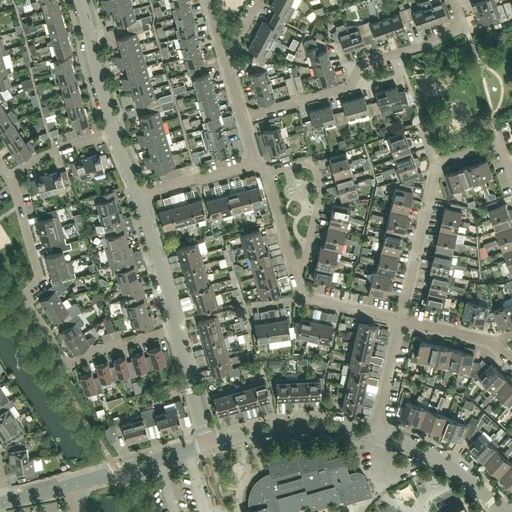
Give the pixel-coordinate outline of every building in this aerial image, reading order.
[(59,7),(56,0),(40,0),(44,11),(59,7)] [(133,9),(130,0),(122,0),(103,6),(104,11),(112,9),(114,14),(133,9)] [(295,8),(290,6),(279,0),(273,0),(270,7),(277,11),(274,16),(287,23),(295,8)] [(299,0),(279,0),(290,6),(295,8),(299,0)] [(435,0),(430,2),(431,6),(437,22),(447,19),(441,2),(440,0),(435,0)] [(496,6),(494,0),(479,0),(479,1),(472,3),(475,13),(496,6)] [(444,1),(441,2),(447,19),(450,18),(450,17),(444,1)] [(192,12),(189,2),(172,7),(174,17),(192,12)] [(437,22),(431,6),(422,9),(428,26),(437,22)] [(500,22),(498,16),(500,16),(496,6),(475,13),(479,23),(486,21),(488,26),(500,22)] [(62,18),(59,7),(44,11),(47,22),(62,18)] [(428,26),(422,9),(412,13),(410,7),(404,9),(408,21),(414,19),(418,29),(428,26)] [(136,20),(133,9),(114,14),(117,26),(126,23),(127,29),(142,25),(140,19),(136,20)] [(405,30),(403,23),(408,21),(404,9),(398,11),(399,14),(389,17),(395,34),(405,30)] [(195,23),(192,12),(174,17),(177,27),(192,23),(195,23)] [(395,34),(389,17),(380,21),(386,37),(395,34)] [(65,29),(62,18),(47,22),(50,33),(65,29)] [(275,40),(281,31),(283,25),(272,20),(269,25),(262,21),(257,31),(273,39),(275,40)] [(386,37),(380,21),(370,24),(369,21),(363,23),(367,35),(373,33),(376,41),(386,37)] [(195,33),(192,23),(177,27),(175,27),(178,38),(195,33)] [(370,42),(367,35),(363,23),(357,25),(348,25),(346,26),(354,48),(365,45),(364,44),(370,42)] [(140,44),(136,33),(143,31),(142,25),(127,29),(129,35),(117,38),(121,49),(140,44)] [(354,48),(346,26),(336,29),(331,31),(335,43),(340,41),(344,52),(354,48)] [(49,45),(68,40),(65,29),(50,33),(52,39),(46,42),(47,46),(49,46),(49,45)] [(268,48),(273,39),(257,31),(253,40),(268,48)] [(198,42),(195,33),(178,38),(181,47),(198,42)] [(319,52),(317,46),(315,41),(312,39),(305,41),(303,44),(307,56),(309,55),(312,65),(329,60),(326,50),(319,52)] [(72,51),(68,40),(49,45),(49,46),(52,57),(72,51)] [(263,57),(268,48),(253,40),(248,49),(255,53),(251,61),(251,63),(265,64),(264,62),(266,59),(263,57)] [(201,52),(198,42),(181,47),(183,57),(201,52)] [(143,55),(140,44),(121,49),(122,55),(114,57),(116,63),(143,55)] [(0,62),(4,62),(2,55),(9,54),(7,49),(5,50),(0,50),(0,62)] [(198,64),(203,63),(201,52),(183,57),(188,73),(200,70),(198,64)] [(146,66),(143,55),(116,63),(118,68),(125,66),(127,71),(146,66)] [(72,62),(71,58),(69,58),(69,56),(54,60),(56,67),(50,69),(51,73),(57,72),(59,71),(72,67),(71,63),(72,62)] [(332,70),(329,60),(312,65),(315,75),(332,70)] [(269,80),(265,64),(251,63),(254,73),(249,74),(252,85),(269,80)] [(149,77),(146,66),(127,71),(128,77),(121,79),(122,85),(149,77)] [(75,78),(72,67),(59,71),(57,72),(60,83),(75,78)] [(212,84),(209,73),(202,75),(200,70),(188,73),(190,79),(192,78),(195,88),(212,84)] [(335,75),(334,75),(332,70),(315,75),(318,85),(320,85),(322,89),(338,85),(335,75)] [(0,87),(10,84),(7,73),(0,74),(0,87)] [(152,88),(149,77),(122,85),(124,90),(132,88),(133,93),(152,88)] [(78,90),(75,78),(60,83),(63,94),(78,90)] [(304,91),(301,79),(295,81),(298,93),(304,91)] [(34,88),(32,83),(27,84),(25,80),(20,81),(23,91),(34,88)] [(272,90),(269,80),(252,85),(255,94),(272,90)] [(292,82),(286,84),(289,96),(295,94),(292,82)] [(215,93),(212,84),(195,88),(198,98),(215,93)] [(179,86),(172,88),(174,94),(181,92),(179,86)] [(408,105),(405,93),(399,95),(397,87),(386,90),(391,107),(392,113),(403,110),(402,107),(408,105)] [(155,99),(152,88),(133,93),(136,105),(145,102),(147,108),(161,104),(159,97),(155,99)] [(82,101),(78,90),(63,94),(66,105),(82,101)] [(275,100),(272,90),(255,94),(258,105),(275,100)] [(391,107),(386,90),(375,93),(377,101),(371,102),(375,115),(381,113),(380,110),(391,107)] [(13,104),(29,99),(27,93),(11,98),(13,104)] [(218,103),(215,93),(198,98),(201,108),(218,103)] [(375,115),(371,102),(366,104),(364,96),(353,99),(358,116),(368,113),(369,116),(375,115)] [(358,116),(353,99),(342,102),(344,110),(338,112),(342,124),(348,122),(347,119),(358,116)] [(85,112),(82,101),(66,105),(70,116),(85,112)] [(221,113),(218,103),(201,108),(203,118),(218,114),(221,113)] [(162,122),(159,111),(163,110),(161,104),(147,108),(148,114),(140,116),(143,128),(162,122)] [(342,124),(338,112),(333,114),(330,106),(320,109),(325,126),(335,123),(336,126),(342,124)] [(326,132),(325,126),(320,109),(309,112),(311,120),(305,121),(309,134),(315,132),(324,133),(326,132)] [(13,123),(18,120),(16,118),(16,116),(14,113),(13,113),(11,110),(6,113),(6,114),(0,117),(0,131),(12,123),(13,123)] [(88,123),(85,112),(70,116),(73,127),(88,123)] [(221,124),(218,114),(203,118),(201,118),(204,129),(221,124)] [(270,129),(262,132),(266,142),(283,138),(280,127),(282,126),(281,120),(280,120),(269,123),(269,124),(270,129)] [(165,133),(162,122),(143,128),(145,133),(137,135),(138,141),(165,133)] [(19,133),(13,123),(12,123),(0,131),(0,133),(5,141),(19,133)] [(224,133),(221,124),(204,129),(207,138),(224,133)] [(385,125),(379,127),(382,136),(388,133),(385,125)] [(411,140),(410,137),(405,137),(403,131),(387,137),(391,148),(411,140)] [(226,132),(226,140),(236,140),(236,132),(226,132)] [(12,151),(25,143),(19,133),(5,141),(12,151)] [(168,144),(165,133),(138,141),(140,146),(148,144),(149,149),(168,144)] [(227,143),(224,133),(207,138),(210,148),(227,143)] [(286,148),(283,138),(266,142),(269,153),(276,151),(278,157),(290,153),(288,147),(286,148)] [(18,161),(31,152),(35,150),(29,140),(25,143),(12,151),(18,161)] [(411,152),(409,147),(413,144),(411,140),(391,148),(394,158),(411,152)] [(230,153),(227,143),(210,148),(213,158),(230,153)] [(171,155),(168,144),(149,149),(151,155),(143,157),(145,163),(171,155)] [(298,157),(308,156),(307,149),(297,150),(298,157)] [(198,152),(192,154),(195,165),(201,164),(198,152)] [(419,161),(418,158),(413,157),(411,152),(394,158),(398,168),(419,161)] [(103,167),(109,165),(105,153),(99,155),(100,158),(97,158),(96,155),(87,157),(92,175),(104,171),(103,167)] [(349,163),(346,153),(329,157),(330,163),(326,166),(327,169),(349,163)] [(175,166),(171,155),(145,163),(146,168),(154,166),(156,172),(175,166)] [(92,175),(87,157),(78,160),(79,163),(77,164),(76,162),(70,164),(73,176),(79,174),(80,178),(92,175)] [(493,176),(487,160),(481,161),(478,158),(475,159),(482,180),(493,176)] [(482,180),(475,159),(472,160),(471,165),(466,167),(472,183),(473,187),(481,184),(484,183),(482,180)] [(402,178),(403,181),(413,180),(412,175),(418,173),(416,167),(420,164),(419,161),(398,168),(394,169),(395,171),(398,180),(402,178)] [(349,167),(353,166),(352,165),(352,162),(349,163),(327,169),(328,173),(333,173),(335,178),(351,174),(349,167)] [(472,183),(466,167),(461,168),(458,165),(455,166),(462,187),(472,183)] [(454,197),(452,190),(462,187),(455,166),(451,167),(451,172),(446,174),(449,184),(443,186),(448,199),(454,197)] [(63,185),(69,183),(66,171),(60,173),(60,175),(58,176),(57,172),(48,175),(53,192),(65,189),(63,185)] [(354,184),(351,174),(335,178),(336,184),(332,187),(333,190),(354,184)] [(53,192),(48,175),(39,177),(40,181),(37,182),(37,179),(30,181),(34,193),(40,191),(41,195),(53,192)] [(252,181),(250,181),(249,177),(245,178),(248,188),(254,208),(264,205),(259,185),(254,187),(252,181)] [(254,208),(248,188),(245,178),(241,179),(243,187),(244,187),(244,189),(237,191),(243,211),(254,208)] [(413,186),(413,180),(403,181),(403,183),(400,182),(398,188),(395,187),(393,198),(414,203),(415,200),(411,197),(413,186)] [(243,211),(237,191),(230,193),(229,191),(230,191),(228,183),(224,184),(233,214),(243,211)] [(233,214),(224,184),(220,185),(223,195),(217,197),(222,217),(233,214)] [(357,195),(354,184),(333,190),(334,193),(339,194),(341,199),(357,195)] [(117,208),(116,203),(119,202),(115,190),(97,195),(99,202),(97,202),(100,213),(117,208)] [(189,200),(187,191),(183,193),(187,203),(180,205),(185,225),(196,222),(190,202),(189,200)] [(185,225),(180,205),(172,207),(172,205),(170,196),(166,197),(169,206),(169,208),(175,228),(185,225)] [(222,217),(217,197),(206,200),(211,220),(222,217)] [(413,207),(414,203),(393,198),(390,209),(407,213),(408,207),(413,207)] [(196,222),(207,219),(201,199),(190,202),(196,222)] [(511,213),(511,209),(508,209),(506,204),(499,206),(497,201),(484,205),(486,211),(490,210),(493,220),(511,213)] [(460,222),(462,212),(464,212),(465,206),(451,203),(450,209),(445,208),(444,213),(439,214),(438,217),(460,222)] [(326,214),(347,219),(350,219),(351,218),(352,216),(348,215),(350,208),(333,204),(331,210),(326,211),(326,214)] [(120,226),(118,219),(120,219),(117,208),(100,213),(103,223),(96,226),(97,232),(107,230),(120,226)] [(175,228),(169,208),(159,211),(164,231),(175,228)] [(36,221),(39,233),(62,226),(59,215),(58,215),(56,209),(44,213),(46,219),(36,221)] [(406,218),(407,213),(390,209),(388,219),(409,224),(410,221),(406,218)] [(271,221),(269,213),(262,215),(264,223),(271,221)] [(511,224),(511,220),(511,219),(511,218),(511,213),(493,220),(497,230),(511,224)] [(345,229),(347,219),(326,214),(325,217),(329,220),(328,225),(345,229)] [(458,233),(460,222),(438,217),(438,221),(442,224),(440,229),(458,233)] [(409,228),(409,224),(388,219),(385,230),(402,234),(404,228),(409,228)] [(511,236),(511,224),(497,230),(500,240),(511,236)] [(321,235),(346,241),(347,239),(347,237),(343,237),(345,229),(328,225),(327,231),(322,232),(321,235)] [(65,237),(62,226),(39,233),(42,244),(52,241),(54,247),(66,243),(64,237),(65,237)] [(127,242),(124,231),(122,232),(120,226),(107,230),(108,236),(106,237),(109,247),(127,242)] [(434,235),(434,238),(455,243),(459,244),(459,242),(455,243),(458,233),(440,229),(439,234),(434,235)] [(261,236),(260,230),(240,236),(243,247),(267,240),(266,236),(267,236),(266,234),(261,236)] [(401,239),(402,234),(385,230),(383,240),(404,245),(405,242),(401,239)] [(352,244),(353,242),(353,240),(347,239),(346,241),(321,235),(320,238),(324,241),(323,246),(337,250),(340,251),(342,243),(345,244),(346,243),(352,244)] [(511,247),(511,236),(500,240),(504,251),(511,247)] [(275,237),(267,240),(243,247),(246,257),(249,257),(248,256),(266,251),(265,251),(264,244),(268,243),(268,244),(277,241),(275,237)] [(453,254),(455,245),(458,246),(459,244),(455,243),(434,238),(433,242),(437,245),(436,250),(453,254)] [(404,249),(404,245),(383,240),(380,251),(398,255),(399,250),(404,249)] [(66,262),(62,251),(71,248),(70,242),(66,243),(54,247),(55,253),(46,256),(49,267),(66,262)] [(109,266),(135,259),(131,246),(128,247),(127,242),(109,247),(104,248),(109,266)] [(200,254),(197,243),(178,248),(181,259),(200,254)] [(500,243),(494,246),(497,254),(503,252),(500,243)] [(313,255),(335,260),(338,261),(339,260),(339,257),(336,257),(337,250),(323,246),(320,245),(319,251),(314,252),(313,255)] [(251,267),(281,258),(280,254),(272,257),(270,258),(268,250),(265,251),(266,251),(248,256),(249,257),(251,267)] [(430,256),(429,260),(454,265),(456,266),(456,263),(458,255),(453,254),(436,250),(434,255),(430,256)] [(396,260),(398,255),(380,251),(378,262),(400,266),(400,263),(396,260)] [(203,264),(200,254),(181,259),(184,270),(203,264)] [(337,264),(338,261),(335,260),(313,255),(312,259),(316,262),(315,268),(332,271),(334,264),(338,265),(338,264),(337,264)] [(274,271),(272,264),(274,263),(274,264),(282,262),(281,258),(251,267),(254,277),(274,271)] [(135,259),(109,266),(111,273),(116,272),(119,281),(137,276),(135,272),(138,271),(135,259)] [(219,269),(226,267),(224,259),(216,261),(219,269)] [(454,265),(429,260),(428,263),(432,266),(431,271),(434,272),(448,275),(451,275),(453,276),(455,268),(453,267),(454,265)] [(63,281),(76,278),(71,261),(66,262),(49,267),(52,278),(59,276),(60,282),(55,284),(49,287),(52,292),(40,301),(47,312),(62,302),(57,296),(61,293),(66,287),(63,281)] [(399,270),(400,266),(378,262),(376,272),(390,275),(390,276),(393,276),(394,271),(399,270)] [(206,274),(203,264),(184,270),(187,280),(206,274)] [(337,272),(332,271),(315,268),(314,272),(309,273),(308,277),(321,280),(320,282),(336,285),(337,281),(335,281),(337,272)] [(278,278),(276,278),(274,271),(254,277),(257,287),(277,282),(279,281),(287,279),(286,275),(278,277),(278,278)] [(389,281),(390,276),(390,275),(376,272),(373,271),(370,282),(392,287),(393,283),(389,281)] [(448,286),(451,275),(448,275),(434,272),(433,277),(428,278),(427,281),(448,286)] [(209,285),(209,284),(206,274),(187,280),(190,291),(192,290),(209,285)] [(81,277),(84,284),(90,282),(88,275),(81,277)] [(141,280),(138,281),(137,276),(119,281),(122,292),(124,292),(126,298),(145,293),(141,280)] [(446,297),(448,286),(427,281),(426,285),(430,287),(429,293),(446,297)] [(280,293),(277,282),(257,287),(260,298),(280,293)] [(391,290),(392,287),(370,282),(368,293),(385,297),(386,291),(391,290)] [(215,295),(211,284),(209,284),(209,285),(192,290),(195,300),(215,295)] [(145,293),(126,298),(120,300),(125,317),(129,316),(146,311),(145,306),(148,305),(145,293)] [(444,305),(446,297),(429,293),(428,298),(423,299),(422,303),(435,305),(434,308),(449,311),(450,307),(444,305)] [(218,306),(215,295),(195,300),(198,311),(218,306)] [(95,296),(89,300),(92,305),(98,301),(95,296)] [(180,311),(190,310),(189,298),(179,299),(180,311)] [(473,325),(478,303),(467,301),(463,318),(469,319),(470,324),(473,325)] [(76,302),(71,305),(66,308),(62,302),(47,312),(54,322),(62,317),(65,322),(77,315),(82,311),(76,302)] [(497,320),(494,310),(492,305),(488,306),(478,303),(473,325),(484,327),(485,321),(490,322),(497,320)] [(85,313),(91,320),(100,312),(93,305),(85,313)] [(504,306),(494,310),(497,320),(499,326),(505,324),(508,328),(511,327),(504,306)] [(267,310),(263,311),(265,320),(265,322),(269,342),(279,340),(276,320),(271,321),(271,318),(269,319),(267,310)] [(151,315),(148,315),(146,311),(129,316),(132,326),(134,326),(136,332),(155,327),(151,315)] [(317,343),(322,323),(322,320),(324,312),(320,311),(318,320),(319,320),(318,322),(311,320),(307,340),(317,343)] [(83,324),(77,315),(65,322),(69,327),(60,333),(67,343),(82,334),(78,328),(83,324)] [(220,327),(217,316),(197,322),(200,332),(220,327)] [(113,331),(109,317),(103,319),(107,333),(113,331)] [(290,339),(287,318),(276,320),(279,340),(290,339)] [(307,340),(311,320),(300,318),(296,338),(307,340)] [(377,334),(379,327),(356,321),(354,332),(374,337),(378,338),(379,334),(377,334)] [(269,342),(265,322),(254,324),(257,344),(269,342)] [(328,345),(333,325),(322,323),(317,343),(328,345)] [(346,325),(337,325),(336,350),(348,351),(349,333),(345,333),(346,325)] [(223,337),(220,327),(200,332),(203,343),(223,337)] [(189,346),(199,346),(197,330),(187,331),(189,346)] [(387,340),(378,338),(374,337),(354,332),(351,343),(371,348),(373,340),(377,341),(377,342),(386,344),(387,340)] [(74,354),(94,341),(91,336),(86,340),(82,334),(67,343),(74,354)] [(206,353),(226,348),(223,337),(203,343),(206,353)] [(428,361),(432,344),(421,341),(419,349),(413,347),(410,361),(417,363),(418,359),(428,361)] [(370,355),(371,348),(351,343),(349,353),(382,361),(383,357),(374,355),(374,356),(370,355)] [(438,363),(442,346),(432,344),(428,361),(438,363)] [(445,369),(444,376),(449,376),(450,370),(448,369),(449,366),(453,349),(442,346),(438,363),(442,364),(441,369),(445,369)] [(474,375),(480,363),(472,361),(475,348),(465,346),(463,351),(459,368),(470,371),(469,374),(474,375)] [(172,366),(168,350),(162,352),(161,347),(149,350),(150,355),(155,371),(154,367),(165,364),(166,367),(172,366)] [(209,364),(229,358),(226,348),(206,353),(209,364)] [(459,368),(463,351),(453,349),(449,366),(459,368)] [(204,350),(194,352),(196,363),(206,361),(204,350)] [(155,371),(150,355),(144,357),(143,352),(131,356),(132,360),(137,376),(136,372),(147,369),(148,372),(155,371)] [(382,361),(349,353),(346,365),(349,365),(366,369),(367,368),(368,361),(373,362),(372,363),(381,365),(382,361)] [(137,376),(132,360),(127,362),(125,357),(113,361),(115,366),(119,381),(118,377),(130,374),(131,378),(137,376)] [(232,369),(229,358),(209,364),(212,374),(214,374),(217,373),(232,369)] [(119,381),(115,366),(109,367),(108,362),(96,366),(99,376),(103,392),(102,387),(113,384),(113,383),(119,381)] [(487,384),(499,371),(491,364),(487,369),(480,363),(474,375),(478,379),(480,377),(487,384)] [(367,376),(369,369),(367,368),(366,369),(349,365),(347,375),(377,382),(378,378),(369,376),(369,377),(367,376)] [(495,392),(507,379),(499,371),(487,384),(495,392)] [(103,392),(99,376),(93,378),(92,373),(80,377),(84,393),(96,390),(97,393),(103,392)] [(376,386),(377,382),(347,375),(344,386),(364,390),(366,383),(368,383),(368,384),(376,386)] [(323,382),(324,377),(308,378),(310,409),(314,409),(313,398),(321,398),(320,394),(322,394),(323,390),(323,382)] [(310,409),(308,378),(297,379),(299,399),(305,399),(306,409),(310,409)] [(288,410),(287,379),(275,380),(276,400),(284,400),(284,411),(288,410)] [(299,399),(297,379),(287,379),(288,410),(292,410),(292,399),(299,399)] [(503,399),(511,389),(511,383),(507,379),(495,392),(503,399)] [(270,400),(265,380),(254,383),(263,413),(266,412),(263,402),(270,400)] [(263,413),(254,383),(243,386),(249,406),(255,404),(258,414),(263,413)] [(0,406),(6,403),(10,400),(0,385),(0,406)] [(140,386),(133,388),(135,394),(142,392),(140,386)] [(249,406),(243,386),(233,389),(242,419),(245,418),(242,408),(249,406)] [(362,397),(364,390),(344,386),(342,396),(362,401),(364,401),(372,403),(373,399),(365,397),(365,398),(362,397)] [(242,419),(233,389),(223,392),(228,412),(235,410),(238,420),(242,419)] [(511,406),(511,405),(511,389),(503,399),(511,406)] [(419,401),(417,400),(415,400),(414,403),(408,401),(411,393),(404,391),(400,404),(405,406),(401,417),(406,419),(406,424),(409,426),(419,401)] [(228,412),(223,392),(212,395),(217,415),(228,412)] [(423,396),(421,395),(419,394),(417,400),(419,401),(409,426),(413,427),(416,423),(421,425),(427,409),(419,405),(420,402),(421,402),(423,396)] [(359,412),(361,404),(363,405),(364,401),(362,401),(342,396),(339,407),(359,412)] [(182,428),(179,418),(185,416),(180,400),(174,402),(176,409),(165,412),(171,432),(182,428)] [(0,427),(11,420),(15,418),(6,403),(0,406),(0,413),(0,414),(0,413),(0,427)] [(171,432),(165,412),(155,415),(153,408),(147,410),(151,425),(157,424),(160,435),(171,432)] [(430,433),(438,413),(427,409),(421,425),(426,427),(426,432),(430,433)] [(149,438),(145,427),(151,425),(147,410),(141,411),(142,416),(131,419),(132,422),(138,441),(149,438)] [(480,420),(477,425),(480,428),(485,422),(488,424),(492,419),(485,412),(480,420)] [(502,412),(498,417),(501,420),(506,415),(502,412)] [(441,433),(448,417),(438,413),(430,433),(433,435),(436,431),(441,433)] [(469,437),(477,425),(468,422),(468,424),(464,423),(465,421),(464,417),(461,416),(461,418),(459,417),(458,420),(450,441),(453,442),(456,439),(462,441),(464,435),(469,437)] [(138,441),(132,422),(121,425),(119,417),(113,419),(118,435),(124,433),(127,444),(138,441)] [(450,441),(458,420),(448,417),(441,433),(447,435),(447,440),(450,441)] [(471,417),(468,422),(477,425),(480,420),(471,417)] [(25,433),(15,418),(11,420),(0,427),(0,436),(2,440),(9,436),(12,441),(14,440),(15,442),(24,438),(22,434),(25,433)] [(489,442),(481,434),(483,431),(480,428),(477,425),(469,437),(473,441),(468,447),(473,451),(471,455),(473,458),(489,442)] [(26,448),(28,448),(27,437),(24,438),(15,442),(16,450),(8,451),(10,463),(14,462),(28,460),(28,459),(26,448)] [(484,462),(496,449),(489,442),(473,458),(476,460),(480,458),(484,462)] [(296,511),(296,509),(309,505),(310,509),(343,500),(344,503),(371,495),(367,480),(363,481),(362,479),(362,478),(361,477),(360,476),(359,475),(358,475),(357,475),(356,475),(349,477),(343,455),(327,459),(323,447),(295,455),(294,451),(266,459),(270,475),(268,475),(266,476),(265,477),(263,478),(261,480),(259,481),(257,483),(256,485),(255,487),(254,488),(253,490),(252,492),(252,493),(251,495),(251,496),(251,497),(251,500),(250,501),(251,503),(251,504),(251,506),(251,508),(252,509),(243,511),(296,511)] [(511,463),(507,459),(510,456),(508,455),(511,450),(511,449),(510,447),(505,451),(507,453),(489,472),(492,475),(496,473),(500,476),(511,463)] [(489,472),(507,453),(505,451),(501,450),(499,452),(496,449),(484,462),(488,465),(487,470),(489,472)] [(35,470),(33,459),(28,459),(28,460),(14,462),(16,473),(24,472),(25,478),(38,476),(37,470),(35,470)] [(505,487),(511,479),(511,463),(500,476),(504,480),(503,485),(505,487)]
